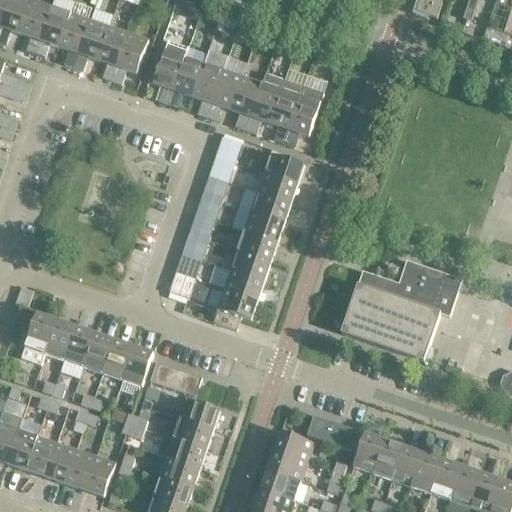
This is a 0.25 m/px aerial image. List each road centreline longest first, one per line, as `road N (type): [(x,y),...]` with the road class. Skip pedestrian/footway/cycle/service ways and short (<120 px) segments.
road 1 (residential): [(1,258),(56,91),(197,138),(139,315)]
road 2 (residential): [(511,445),(139,315)]
road 3 (residential): [(139,315),(0,269)]
